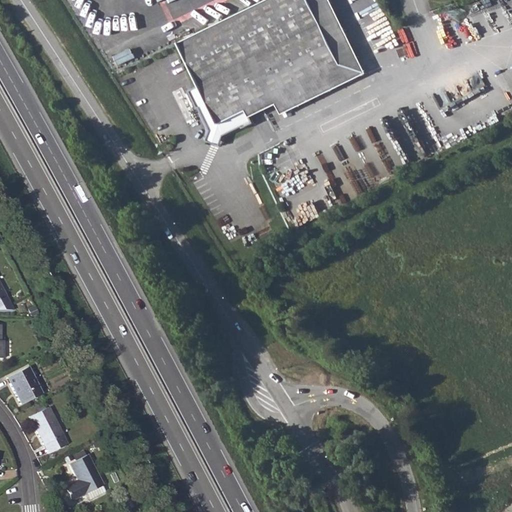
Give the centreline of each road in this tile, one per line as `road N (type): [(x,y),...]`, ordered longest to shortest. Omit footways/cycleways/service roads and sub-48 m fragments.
road 1 (trunk): [(242,511),(0,60)]
road 2 (trunk): [(0,109),(215,511)]
road 3 (tertiary): [(24,0),(222,302)]
road 4 (residential): [(290,410),(329,396),(368,407),(397,451),(413,511)]
road 5 (tertiary): [(222,302),(252,399),(274,418),(290,410)]
road 6 (tertiary): [(290,410),(222,302)]
